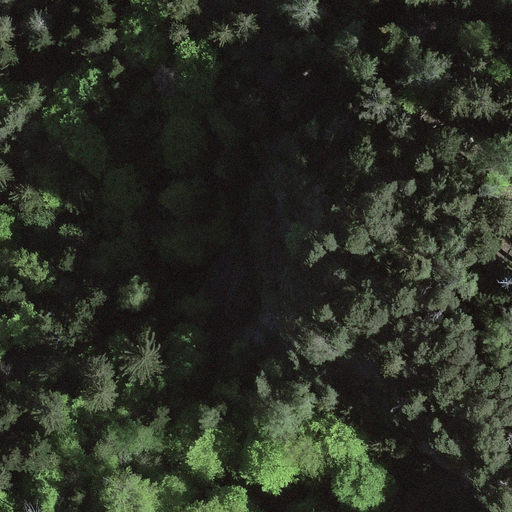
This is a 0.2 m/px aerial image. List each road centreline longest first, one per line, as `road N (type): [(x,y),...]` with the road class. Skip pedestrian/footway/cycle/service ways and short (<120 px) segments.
road 1 (track): [(217,0),(188,54),(187,73),(227,218),(218,268),(190,309),(147,335),(96,342),(0,375)]
road 2 (track): [(511,27),(357,39),(302,84),(283,87),(263,59),(268,0)]
